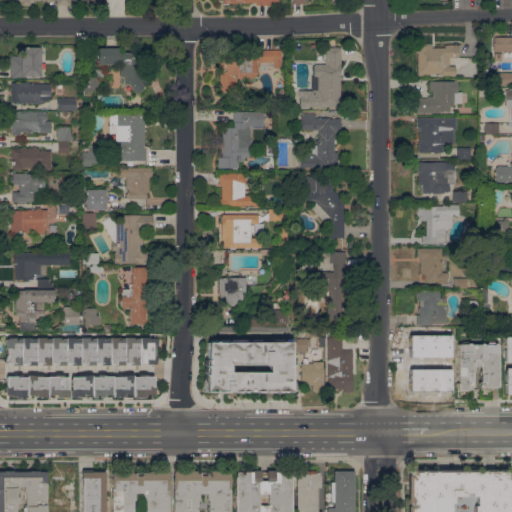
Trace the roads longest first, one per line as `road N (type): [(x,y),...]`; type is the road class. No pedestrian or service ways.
road 1 (residential): [(511,15),(0,26)]
road 2 (residential): [(184,433),(183,0)]
road 3 (residential): [(377,432),(377,0)]
